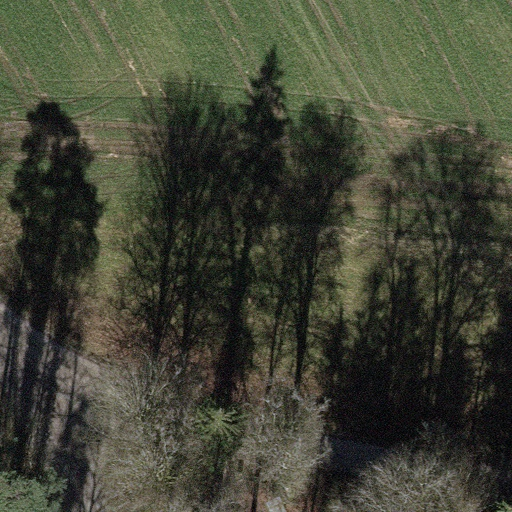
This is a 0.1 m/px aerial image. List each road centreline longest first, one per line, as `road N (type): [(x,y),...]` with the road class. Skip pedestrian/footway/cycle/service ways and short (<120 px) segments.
road 1 (track): [(0,327),(20,349),(153,405),(511,478)]
road 2 (track): [(0,383),(76,511)]
